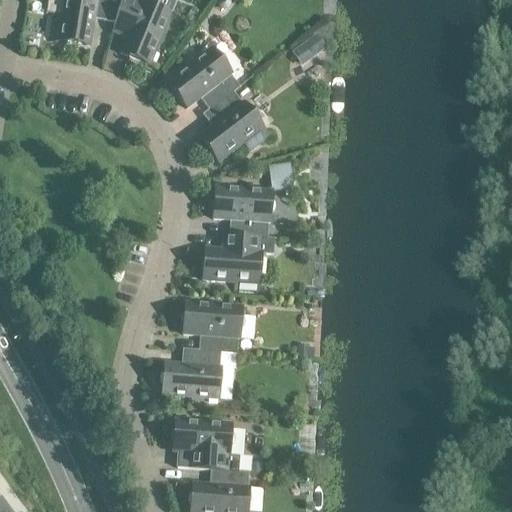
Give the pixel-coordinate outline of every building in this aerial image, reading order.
[(121,0),(57,0),(58,0),(65,2),(62,20),(54,19),(50,42),(89,49),(94,21),(115,25),(121,0)] [(141,5),(127,0),(121,0),(115,25),(112,35),(126,41),(120,56),(149,68),(171,17),(141,4),(141,5)] [(217,9),(222,12),(227,11),(230,7),(229,1),(227,0),(219,0),(216,4),(217,9)] [(292,55),(299,64),(324,46),(317,37),(292,55)] [(209,112),(233,95),(239,90),(230,78),(231,77),(211,52),(167,86),(187,111),(200,101),(209,112)] [(242,106),(233,95),(209,112),(202,117),(212,130),(199,140),(217,165),(243,146),(248,153),(268,138),(243,106),(242,106)] [(272,193),(293,190),(289,164),(268,167),(272,193)] [(269,226),(271,194),(215,190),(213,222),(230,223),(229,237),(260,241),(267,241),(268,226),(269,226)] [(274,242),(267,241),(260,241),(229,237),(223,237),(222,252),(205,251),(204,283),(235,286),(234,294),(259,296),(261,256),(273,257),(274,242)] [(185,305),(183,337),(199,339),(198,353),(220,355),(236,357),(237,357),(241,310),(185,305)] [(308,348),(299,348),(298,360),(308,361),(308,348)] [(165,366),(162,398),(218,402),(220,370),(219,370),(220,355),(198,353),(182,351),(181,367),(165,366)] [(175,423),(173,454),(178,455),(177,470),(210,473),(239,474),(240,459),(229,458),(231,427),(175,423)] [(193,486),(190,511),(248,511),(250,491),(247,491),(248,475),(239,474),(210,473),(209,488),(202,487),(193,486)]
